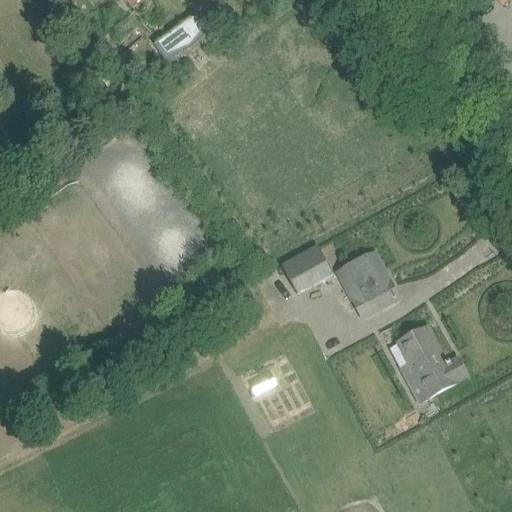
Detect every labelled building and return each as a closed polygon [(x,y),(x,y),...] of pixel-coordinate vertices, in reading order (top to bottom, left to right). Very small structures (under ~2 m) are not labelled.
[(199,13),(155,45),(165,58),(190,44),(208,24),(199,13)] [(112,60),(99,71),(109,83),(122,72),(112,60)] [(334,275),(317,246),(281,266),(298,296),(334,275)] [(374,256),(339,275),(364,321),(399,302),(374,256)] [(226,294),(194,310),(201,327),(235,310),(226,294)] [(187,315),(149,336),(158,353),(196,332),(187,315)] [(400,370),(419,406),(457,385),(456,385),(467,379),(458,362),(451,366),(450,365),(447,366),(428,331),(399,346),(409,365),(400,370)]
